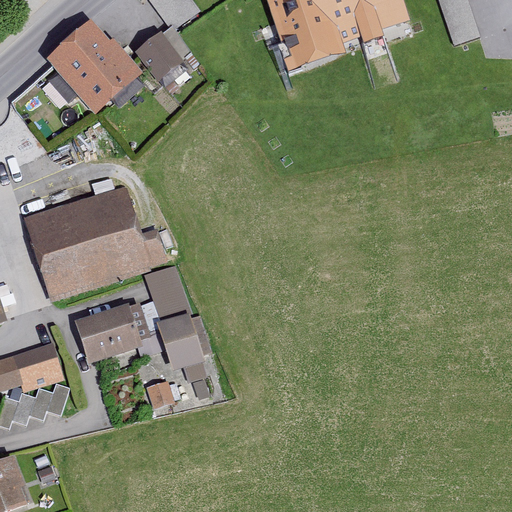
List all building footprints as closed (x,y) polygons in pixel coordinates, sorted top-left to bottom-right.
[(192,0),(154,0),(170,28),(199,11),(192,0)] [(400,0),(274,0),(297,61),(408,21),(400,0)] [(469,0),(439,0),(455,47),(482,38),(469,0)] [(94,21),(47,61),(94,117),(142,77),(94,21)] [(162,35),(137,55),(160,84),(185,64),(162,35)] [(129,191),(30,219),(54,300),(170,266),(162,237),(144,243),(129,191)] [(180,272),(148,282),(157,309),(189,299),(180,272)] [(134,306),(77,325),(91,366),(147,346),(134,306)] [(191,315),(158,323),(170,370),(203,361),(191,315)] [(60,354),(0,369),(0,400),(6,399),(21,395),(36,391),(56,385),(67,383),(60,354)] [(71,390),(56,385),(53,395),(48,412),(62,417),(71,390)] [(36,391),(34,397),(28,415),(45,420),(48,412),(53,395),(36,391)] [(21,395),(19,403),(14,419),(26,423),(28,415),(34,397),(21,395)] [(19,403),(6,399),(0,417),(0,425),(10,429),(14,419),(19,403)] [(16,458),(0,463),(0,511),(22,511),(32,509),(16,458)]
